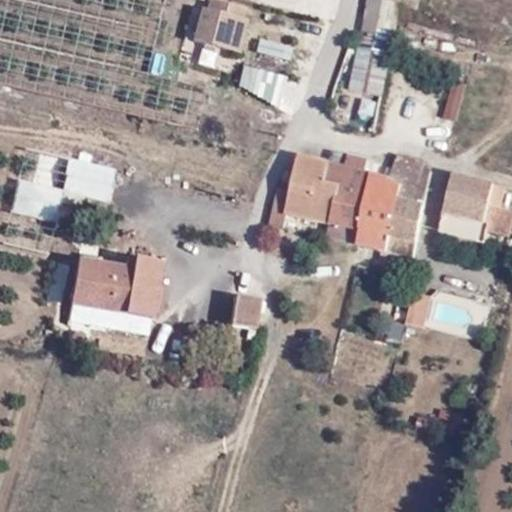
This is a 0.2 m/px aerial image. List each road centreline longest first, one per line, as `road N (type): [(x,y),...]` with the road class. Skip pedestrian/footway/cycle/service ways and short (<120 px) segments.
road 1 (unclassified): [(251,240),(301,120),(319,98),(347,0)]
road 2 (track): [(266,302),(268,337),(224,511)]
